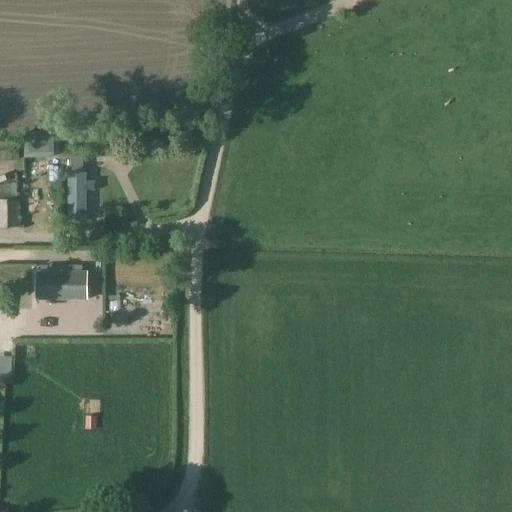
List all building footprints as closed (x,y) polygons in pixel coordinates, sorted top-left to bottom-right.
[(55,155),(54,131),(24,132),(25,156),(55,155)] [(0,141),(0,162),(19,162),(18,141),(0,141)] [(83,174),(69,174),(68,174),(68,222),(85,222),(85,191),(85,182),(85,174),(83,174)] [(0,201),(16,201),(16,183),(0,183),(0,201)] [(16,201),(0,201),(0,228),(20,228),(19,201),(16,201)] [(36,300),(86,301),(87,273),(36,273),(36,300)] [(0,332),(0,338),(1,346),(17,344),(15,330),(0,332)] [(0,374),(13,375),(14,352),(0,351),(0,374)] [(85,417),(85,431),(97,431),(97,417),(85,417)]
